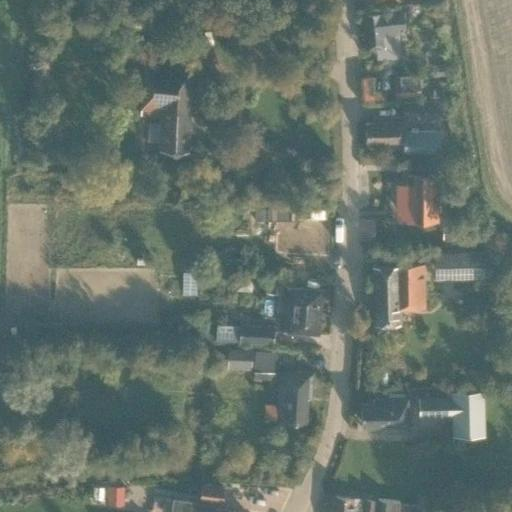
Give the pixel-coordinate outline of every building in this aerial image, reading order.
[(130,3),(113,3),(114,22),(131,21),(130,3)] [(402,29),(401,12),(401,9),(361,12),(364,50),(376,49),(376,55),(398,54),(396,29),(402,29)] [(191,59),(143,56),(140,112),(161,113),(161,118),(160,124),(147,124),(146,143),(159,144),(159,146),(187,148),(188,115),(191,59)] [(396,98),(420,95),(418,72),(417,72),(395,74),(394,77),(396,98)] [(369,75),(370,98),(390,98),(390,87),(378,88),(378,75),(369,75)] [(417,100),(402,102),(403,116),(418,115),(418,121),(443,119),(441,98),(417,100)] [(402,131),(402,118),(373,119),(373,125),(366,125),(367,143),(404,142),(404,151),(440,150),(439,130),(402,131)] [(407,171),(406,219),(437,220),(437,171),(407,171)] [(487,277),(486,252),(435,253),(435,278),(487,277)] [(400,307),(423,307),(423,264),(371,264),(372,323),(400,323),(400,307)] [(275,293),(276,281),(267,280),(266,292),(275,293)] [(283,330),(318,332),(321,288),(287,285),(283,330)] [(50,321),(31,322),(31,338),(51,337),(50,321)] [(58,321),(58,336),(85,336),(85,321),(58,321)] [(272,326),(240,323),(239,339),(271,342),(272,326)] [(169,331),(153,331),(153,339),(169,339),(169,331)] [(226,366),(251,368),(252,347),(228,346),(226,366)] [(277,351),(254,349),(253,370),(275,371),(277,351)] [(307,397),(311,397),(312,372),(280,370),(277,418),(305,420),(307,397)] [(484,433),(483,389),(452,390),(452,397),(418,397),(418,416),(452,415),(453,433),(484,433)] [(408,430),(408,396),(372,397),(372,401),(360,402),(360,426),(382,426),(382,431),(408,430)] [(199,498),(221,501),(223,485),(201,482),(199,498)] [(107,503),(122,503),(123,484),(107,484),(107,503)] [(397,511),(399,500),(333,496),(331,511),(397,511)] [(214,503),(193,500),(178,498),(172,497),(170,511),(245,511),(246,511),(213,506),(214,503)] [(418,511),(419,503),(399,502),(398,511),(418,511)]
